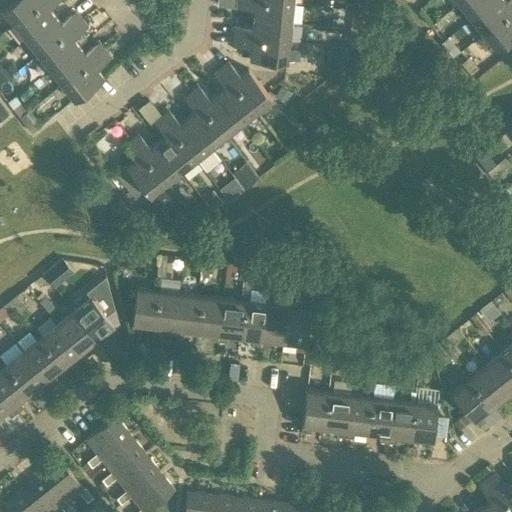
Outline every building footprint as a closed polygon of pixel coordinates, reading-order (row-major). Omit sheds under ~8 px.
[(8,0),(3,4),(0,6),(0,8),(12,23),(41,0),(8,0)] [(56,0),(41,0),(12,23),(24,38),(54,14),(48,7),(56,0)] [(292,2),(270,0),(235,0),(235,6),(252,8),(251,17),(290,21),(292,2)] [(460,0),(458,2),(470,17),(491,0),(460,0)] [(504,0),(491,0),(470,17),(482,32),(511,8),(511,0),(507,0),(506,1),(504,0)] [(511,8),(482,32),(495,48),(511,34),(511,8)] [(54,14),(24,38),(36,53),(80,18),(74,11),(60,22),(54,14)] [(233,25),(232,35),(288,41),(290,21),(251,17),(250,27),(233,25)] [(85,26),(80,18),(36,53),(47,68),(78,44),(72,37),(85,26)] [(288,41),(232,35),(231,44),(248,46),(247,56),(285,61),(288,41)] [(78,44),(47,68),(59,83),(103,48),(97,41),(84,52),(78,44)] [(103,48),(59,83),(72,99),(102,75),(96,67),(109,56),(103,48)] [(334,62),(335,49),(326,48),(324,61),(334,62)] [(227,60),(219,66),(254,111),(270,98),(247,68),(239,75),(227,60)] [(7,77),(15,71),(10,64),(2,71),(7,77)] [(254,111),(219,66),(211,73),(223,87),(216,93),(239,122),(254,111)] [(216,93),(208,99),(196,85),(189,90),(224,134),(239,122),(216,93)] [(291,92),(280,85),(274,95),(284,101),(291,92)] [(224,134),(189,90),(182,96),(193,111),(186,117),(209,146),(224,134)] [(186,117),(178,123),(166,108),(159,114),(194,158),(209,146),(186,117)] [(28,109),(18,118),(30,133),(40,125),(28,109)] [(194,158),(159,114),(152,120),(163,134),(156,141),(179,170),(194,158)] [(179,170),(156,141),(148,147),(136,132),(129,138),(164,182),(179,170)] [(164,182),(129,138),(121,144),(133,159),(125,165),(148,195),(164,182)] [(503,157),(495,163),(500,169),(508,163),(503,157)] [(482,165),(486,171),(495,163),(491,158),(482,165)] [(244,162),(231,173),(243,188),(256,177),(244,162)] [(500,169),(495,163),(486,171),(491,177),(500,169)] [(226,198),(228,200),(242,189),(242,188),(233,177),(218,189),(226,198)] [(503,191),(506,195),(511,190),(511,189),(509,186),(503,191)] [(221,199),(212,189),(202,198),(206,202),(221,199)] [(158,253),(157,264),(165,266),(166,254),(158,253)] [(200,270),(207,270),(209,259),(201,258),(200,270)] [(165,266),(157,264),(156,276),(163,277),(165,266)] [(244,264),(243,275),(250,276),(252,265),(244,264)] [(51,266),(43,273),(48,278),(52,284),(60,278),(51,266)] [(287,269),(285,280),(293,281),(295,270),(287,269)] [(207,270),(200,270),(199,281),(206,281),(207,270)] [(39,285),(48,278),(43,273),(34,280),(39,285)] [(90,296),(73,310),(95,338),(105,329),(110,335),(117,330),(105,314),(113,308),(104,275),(85,290),(90,296)] [(222,297),(216,341),(225,342),(226,334),(239,335),(245,286),(249,287),(250,276),(243,275),(241,286),(240,299),(222,297)] [(285,280),(284,291),(292,292),(293,281),(285,280)] [(510,298),(511,296),(511,287),(510,284),(503,289),(510,298)] [(253,285),(250,297),(265,300),(267,288),(253,285)] [(135,286),(131,322),(130,330),(139,331),(140,323),(153,325),(158,289),(135,286)] [(245,286),(239,335),(252,337),(251,345),(259,346),(264,302),(248,300),(249,287),(245,286)] [(158,289),(153,325),(166,326),(165,334),(174,336),(179,292),(158,289)] [(179,292),(174,336),(182,336),(183,328),(196,330),(201,294),(179,292)] [(18,293),(9,300),(19,312),(28,305),(18,293)] [(222,297),(201,294),(196,330),(210,332),(209,340),(216,341),(222,297)] [(19,312),(9,300),(0,307),(5,312),(14,306),(19,312)] [(264,302),(259,346),(267,347),(268,339),(282,340),(286,305),(264,302)] [(309,307),(286,305),(282,340),(295,342),(294,350),(303,351),(309,307)] [(73,310),(56,323),(83,357),(90,352),(85,346),(95,338),(73,310)] [(476,325),(483,320),(475,311),(469,316),(476,325)] [(490,329),(483,320),(476,325),(483,334),(490,329)] [(83,357),(56,323),(39,337),(61,365),(72,356),(77,362),(83,357)] [(39,337),(22,350),(49,384),(56,379),(51,373),(61,365),(39,337)] [(443,352),(449,347),(442,338),(436,343),(443,352)] [(511,341),(502,350),(511,362),(511,341)] [(329,344),(328,355),(336,356),(337,345),(329,344)] [(371,360),(372,349),(355,347),(353,367),(370,369),(370,371),(377,372),(379,361),(371,360)] [(449,347),(443,352),(450,361),(456,356),(449,347)] [(372,349),(371,360),(379,361),(380,350),(372,349)] [(22,350),(5,364),(27,392),(38,383),(43,390),(49,384),(22,350)] [(511,362),(502,350),(485,363),(511,396),(511,362)] [(415,354),(414,365),(422,366),(423,355),(415,354)] [(336,356),(328,355),(327,366),(335,367),(336,356)] [(511,396),(485,363),(468,377),(491,405),(501,396),(506,402),(511,397),(511,396)] [(27,392),(5,364),(0,367),(0,391),(16,411),(22,406),(17,400),(27,392)] [(422,366),(414,365),(413,376),(421,378),(422,366)] [(371,396),(370,395),(366,431),(379,433),(378,440),(387,441),(392,398),(376,396),(379,373),(374,372),(371,396)] [(491,405),(468,377),(450,391),(477,425),(484,419),(480,413),(491,405)] [(304,388),(300,423),(299,431),(309,432),(310,425),(323,426),(327,390),(304,388)] [(349,393),(327,390),(323,426),(336,428),(335,435),(344,436),(349,393)] [(16,411),(0,391),(0,413),(4,410),(9,416),(16,411)] [(410,400),(392,398),(387,441),(395,442),(396,435),(409,436),(414,394),(414,391),(411,391),(410,400)] [(349,393),(344,436),(352,437),(353,430),(366,431),(370,395),(349,393)] [(414,394),(409,436),(422,438),(421,446),(431,447),(437,397),(414,394)] [(99,457),(129,432),(114,413),(84,438),(95,452),(86,460),(91,465),(100,458),(99,457)] [(464,413),(452,423),(458,429),(470,420),(464,413)] [(129,432),(99,457),(100,458),(110,471),(101,478),(105,484),(115,477),(113,475),(144,451),(129,432)] [(159,469),(144,451),(113,475),(115,477),(125,489),(115,497),(120,503),(130,495),(128,493),(159,469)] [(84,486),(83,487),(59,457),(40,472),(64,502),(66,501),(78,491),(86,500),(92,496),(84,486)] [(143,511),(174,488),(159,469),(128,493),(130,495),(140,508),(134,511),(143,511)] [(511,480),(506,485),(494,471),(487,477),(511,508),(511,480)] [(40,472),(21,487),(41,511),(51,511),(60,506),(64,511),(71,511),(74,511),(66,501),(64,502),(40,472)] [(511,511),(511,508),(487,477),(479,483),(490,497),(480,505),(485,511),(511,511)] [(41,511),(21,487),(2,502),(10,511),(41,511)] [(207,511),(210,492),(186,490),(183,511),(207,511)] [(210,492),(207,511),(231,511),(233,495),(210,492)] [(254,511),(256,498),(233,495),(231,511),(254,511)] [(278,511),(280,500),(256,498),(254,511),(278,511)] [(280,500),(278,511),(302,511),(304,503),(280,500)]
